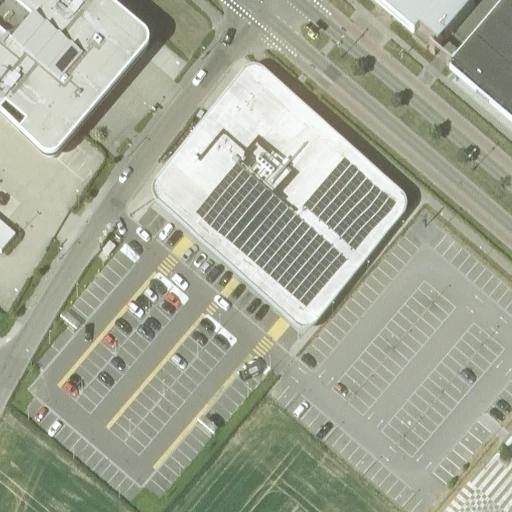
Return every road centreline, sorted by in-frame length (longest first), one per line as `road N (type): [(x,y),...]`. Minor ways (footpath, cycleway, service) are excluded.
road 1 (unclassified): [(0,387),(138,161),(259,7)]
road 2 (unclassified): [(259,7),(511,227)]
road 3 (unclassified): [(511,185),(297,0)]
